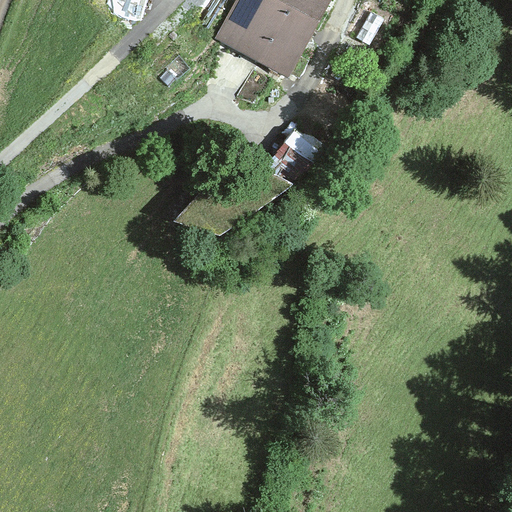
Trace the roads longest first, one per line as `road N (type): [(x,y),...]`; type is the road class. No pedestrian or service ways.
road 1 (track): [(345,0),(276,109),(161,128),(73,166),(0,223)]
road 2 (track): [(172,0),(0,163)]
